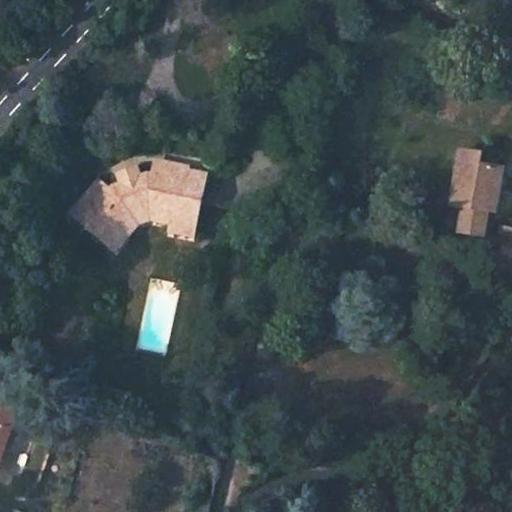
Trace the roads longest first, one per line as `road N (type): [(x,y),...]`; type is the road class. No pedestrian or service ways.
road 1 (unknown): [(168,0),(167,99),(179,118),(208,112),(249,78),(297,54),(334,58),(351,92),(339,204),(292,347)]
road 2 (residential): [(400,461),(241,486),(221,511)]
road 3 (tertiary): [(0,116),(108,0)]
